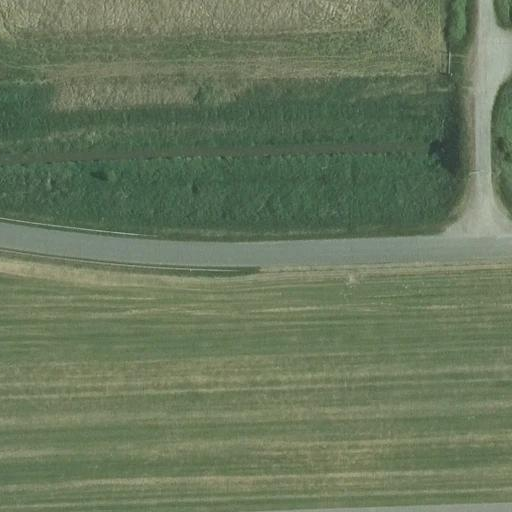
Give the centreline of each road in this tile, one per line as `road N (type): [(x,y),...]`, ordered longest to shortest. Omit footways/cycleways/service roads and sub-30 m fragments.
road 1 (residential): [(485,252),(237,260),(0,240)]
road 2 (unclassified): [(485,252),(482,0)]
